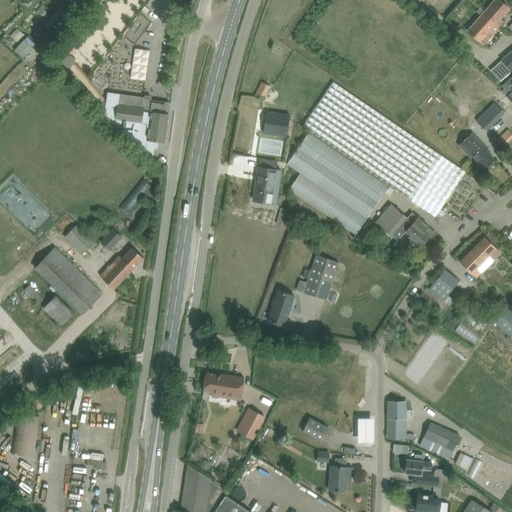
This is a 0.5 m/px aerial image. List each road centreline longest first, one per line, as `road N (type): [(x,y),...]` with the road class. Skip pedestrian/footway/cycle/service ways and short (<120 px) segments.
road 1 (unclassified): [(197,20),(124,511)]
road 2 (primary): [(146,511),(193,182),(228,32)]
road 3 (unclassified): [(188,340),(211,168),(255,0)]
road 4 (unclassified): [(374,355),(404,303),(511,196)]
road 5 (unclassified): [(374,355),(296,341),(188,340)]
road 6 (unclassified): [(164,511),(188,340)]
road 7 (unclassified): [(382,511),(374,355)]
